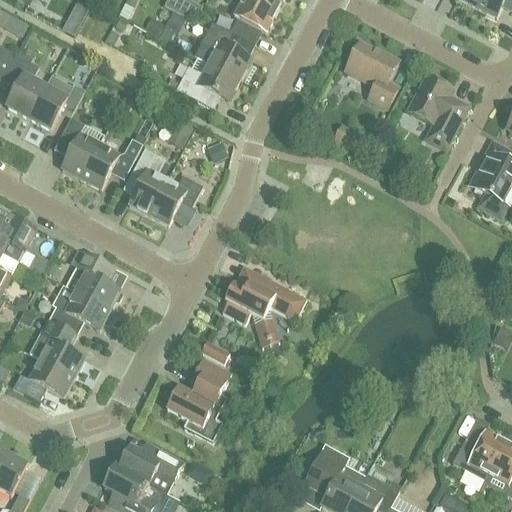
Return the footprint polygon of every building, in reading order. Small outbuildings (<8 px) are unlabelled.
[(277,17),(244,0),(234,20),(237,22),(230,35),(251,47),(258,33),(266,37),(277,17)] [(244,0),(277,17),(285,0),(244,0)] [(477,11),(482,0),(456,0),(457,1),(477,11)] [(511,0),(482,0),(477,11),(497,22),(508,0),(511,0)] [(75,40),(78,34),(91,9),(81,4),(64,34),(75,40)] [(210,68),(241,85),(252,64),(227,50),(234,38),(212,26),(200,49),(216,57),(210,68)] [(388,86),(399,65),(384,57),(382,59),(360,47),(346,75),(375,91),(369,103),(387,113),(399,92),(388,86)] [(0,78),(6,82),(18,60),(1,51),(0,51),(0,78)] [(20,56),(18,60),(6,82),(19,88),(7,111),(29,123),(46,91),(32,84),(39,71),(31,67),(33,63),(20,56)] [(241,85),(210,68),(204,79),(189,71),(180,87),(172,82),(168,89),(198,105),(204,93),(229,106),(241,85)] [(446,154),(457,133),(469,111),(450,101),(454,94),(427,80),(408,115),(434,129),(426,143),(446,154)] [(68,103),(46,91),(29,123),(51,135),(63,112),(73,118),(85,96),(74,90),(68,103)] [(81,183),(100,149),(80,139),(85,129),(71,122),(63,136),(77,143),(62,172),(81,183)] [(363,158),(370,146),(342,131),(335,143),(363,158)] [(139,137),(135,145),(132,143),(125,157),(135,163),(143,149),(147,141),(139,137)] [(120,160),(100,149),(81,183),(101,194),(120,160)] [(507,212),(505,207),(506,207),(502,205),(511,189),(511,157),(500,151),(490,169),(483,166),(470,189),(486,197),(479,211),(498,221),(503,220),(507,212)] [(149,219),(167,185),(157,180),(166,164),(145,153),(133,176),(143,181),(129,208),(149,219)] [(177,191),(167,185),(149,219),(169,230),(181,206),(192,212),(203,191),(186,182),(181,183),(177,191)] [(0,229),(0,256),(3,259),(9,248),(24,256),(37,232),(15,220),(8,234),(0,229)] [(0,263),(3,259),(0,256),(0,300),(12,278),(0,271),(0,263)] [(76,296),(110,315),(121,295),(107,287),(115,274),(96,263),(85,258),(77,272),(87,277),(76,296)] [(223,317),(245,329),(251,318),(252,319),(262,352),(280,347),(269,313),(271,311),(296,324),(307,303),(249,273),(240,291),(234,288),(225,304),(228,306),(223,317)] [(110,315),(76,296),(71,307),(58,300),(48,319),(51,321),(49,325),(60,330),(67,317),(100,335),(110,315)] [(37,319),(26,314),(21,324),(31,330),(37,319)] [(60,330),(49,325),(43,335),(37,347),(47,352),(40,364),(74,382),(85,362),(70,354),(77,340),(60,330)] [(230,358),(207,346),(202,356),(224,368),(230,358)] [(74,382),(40,364),(30,383),(20,378),(13,392),(23,398),(31,384),(64,402),(74,382)] [(202,399),(195,395),(193,399),(179,392),(167,414),(188,426),(185,432),(214,448),(224,429),(216,425),(227,404),(221,400),(232,379),(203,364),(191,386),(205,394),(202,399)] [(267,397),(252,390),(245,404),(259,411),(267,397)] [(489,479),(506,446),(485,435),(480,445),(468,438),(453,468),(465,474),(468,468),(489,479)] [(511,449),(506,446),(489,479),(509,490),(504,498),(511,502),(511,449)] [(311,477),(305,489),(327,501),(322,511),(349,511),(367,479),(365,482),(354,476),(345,471),(349,463),(326,450),(311,477)] [(131,452),(120,472),(120,473),(145,486),(145,487),(149,489),(155,478),(172,487),(183,466),(164,456),(158,466),(131,452)] [(0,475),(9,459),(0,454),(0,475)] [(28,469),(9,459),(0,475),(0,494),(12,501),(28,469)] [(120,473),(120,472),(116,470),(104,492),(131,506),(128,511),(153,511),(156,506),(139,497),(145,487),(145,486),(120,473)] [(367,479),(349,511),(390,511),(391,511),(399,496),(389,490),(389,491),(368,480),(368,479),(367,479)] [(25,511),(30,504),(19,498),(11,511),(25,511)] [(426,511),(405,501),(400,511),(402,511),(426,511)]
